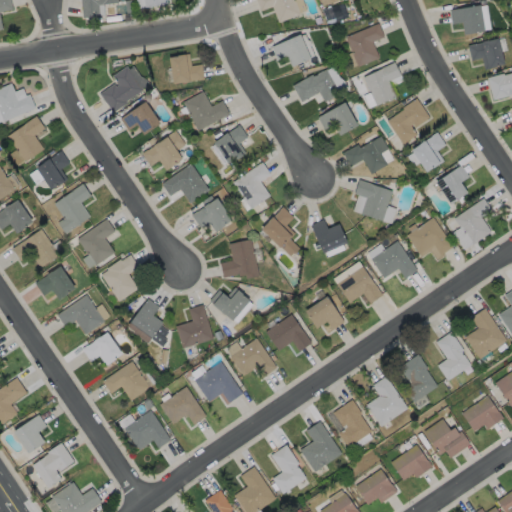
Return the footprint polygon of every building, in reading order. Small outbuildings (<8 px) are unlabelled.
[(0,13),(3,30),(0,30),(0,0),(11,0),(13,10),(0,13)] [(116,0),(117,2),(97,4),(98,16),(82,17),(80,0),(116,0)] [(135,0),(136,8),(143,7),(142,0),(135,0)] [(294,0),(299,14),(278,22),(271,6),(260,10),(256,0),(294,0)] [(479,4),(483,31),(463,34),(461,22),(451,23),(448,9),(479,4)] [(378,57),(357,66),(344,36),(377,23),(383,36),(371,41),(378,57)] [(299,33),(310,58),(291,66),(286,55),(276,59),(270,46),(299,33)] [(497,37),(504,64),(488,68),(484,69),(481,57),(470,60),(466,44),(497,37)] [(188,53),(190,65),(200,63),(203,79),(182,82),(182,81),(172,83),(168,57),(176,56),(176,55),(188,53)] [(396,95),(375,105),(362,76),(394,61),(400,75),(389,80),(396,95)] [(125,66),(142,89),(125,101),(126,102),(112,112),(99,93),(113,83),(115,86),(117,84),(111,76),(125,66)] [(326,68),(339,92),(323,101),(318,91),(300,101),(291,85),(311,73),(312,76),(326,68)] [(511,71),(511,97),(511,93),(508,94),(508,95),(492,100),(486,77),(502,73),(502,74),(511,71)] [(0,88),(12,84),(18,100),(30,95),(36,109),(3,123),(0,116),(0,88)] [(202,91),(210,106),(221,100),(228,113),(197,130),(181,102),(202,91)] [(429,116),(415,126),(412,123),(410,125),(416,134),(402,144),(386,120),(402,109),(401,107),(415,97),(429,116)] [(159,123),(143,134),(136,124),(127,130),(119,118),(144,101),(159,123)] [(343,101),(357,125),(339,135),(332,124),(323,129),(316,117),(343,101)] [(43,148),(24,161),(6,135),(35,115),(44,127),(33,134),(43,148)] [(245,153),(240,156),(228,164),(213,142),(221,136),(221,135),(238,124),(247,136),(238,142),(245,153)] [(181,158),(165,169),(158,159),(149,165),(141,153),(174,129),(184,144),(176,150),(181,158)] [(443,160),(425,172),(410,149),(436,131),(445,144),(436,150),(443,160)] [(380,136),(387,148),(380,152),(386,164),(374,171),(370,174),(361,159),(349,166),(341,152),(357,143),(359,147),(371,140),(380,136)] [(67,179),(50,190),(35,167),(43,162),(43,161),(60,150),(69,162),(60,168),(67,179)] [(269,195),(250,208),(231,182),(261,161),(269,173),(259,181),(269,195)] [(189,162),(208,189),(188,202),(179,188),(168,195),(160,182),(189,162)] [(466,192),(449,204),(434,182),(460,164),(468,176),(459,182),(466,192)] [(0,167),(15,190),(0,200),(0,167)] [(391,190),(381,220),(360,213),(365,197),(353,193),(358,179),(371,183),(370,183),(391,190)] [(89,216),(64,233),(57,222),(63,218),(52,203),(81,182),(90,195),(80,202),(89,216)] [(210,195),(213,199),(216,197),(231,220),(214,231),(208,221),(199,227),(190,214),(196,210),(204,205),(201,201),(210,195)] [(490,231),(471,244),(452,218),(482,197),(491,210),(480,217),(490,231)] [(33,223),(17,234),(10,224),(1,230),(0,228),(0,212),(18,200),(33,223)] [(294,232),(289,238),(299,248),(294,253),(293,251),(289,255),(280,246),(279,247),(259,228),(282,205),(293,216),(286,224),(294,232)] [(451,246),(441,253),(443,255),(435,261),(428,251),(420,257),(405,235),(431,217),(451,246)] [(113,251),(94,265),(76,238),(105,218),(114,230),(103,238),(113,251)] [(322,219),(326,228),(337,223),(346,242),(322,253),(309,224),(322,219)] [(40,228),(58,255),(39,267),(29,253),(19,260),(11,248),(40,228)] [(250,238),(257,276),(245,278),(244,274),(237,275),(237,274),(222,277),(219,262),(230,260),(227,243),(250,238)] [(396,240),(416,270),(404,278),(397,268),(382,277),(369,258),(396,240)] [(129,254),(137,266),(127,273),(137,288),(117,301),(99,274),(106,269),(105,268),(119,258),(120,260),(129,254)] [(74,287),(68,292),(58,300),(51,289),(42,295),(34,282),(59,265),(74,287)] [(361,265),(381,294),(369,303),(362,293),(348,302),(335,283),(361,265)] [(234,286),(243,294),(249,300),(231,320),(223,313),(211,303),(212,303),(209,300),(218,289),(225,296),(234,286)] [(511,335),(497,314),(511,305),(503,294),(511,288),(511,335)] [(85,294),(103,321),(84,334),(75,320),(64,327),(56,314),(85,294)] [(326,296),(343,321),(331,329),(326,321),(315,328),(304,310),(326,296)] [(161,322),(160,323),(169,330),(163,337),(166,339),(161,346),(128,322),(147,297),(158,306),(152,315),(161,322)] [(212,338),(181,348),(174,325),(191,320),(187,308),(201,304),(212,338)] [(505,340),(478,358),(463,336),(476,327),(469,317),(483,307),(505,340)] [(290,313),(311,342),(298,351),(291,340),(277,350),(264,331),(290,313)] [(106,330),(122,353),(108,363),(107,361),(104,363),(98,355),(89,361),(81,348),(106,330)] [(470,364),(446,380),(436,365),(445,358),(434,341),(449,331),(462,350),(461,351),(470,364)] [(255,336),(276,366),(263,375),(256,365),(242,375),(228,355),(230,354),(225,348),(235,341),(240,347),(255,336)] [(436,386),(413,402),(403,387),(409,383),(398,366),(417,354),(426,368),(425,369),(436,386)] [(130,360),(148,387),(129,400),(119,386),(109,393),(100,380),(130,360)] [(219,361),(241,393),(227,402),(220,392),(207,401),(192,379),(219,361)] [(511,369),(511,370),(511,404),(509,406),(493,382),(511,369)] [(406,408),(379,426),(364,404),(378,395),(370,384),(384,375),(406,408)] [(17,414),(2,425),(0,422),(0,389),(17,378),(27,393),(11,405),(17,414)] [(185,386),(205,415),(193,424),(186,413),(171,423),(158,404),(185,386)] [(486,395),(497,411),(502,417),(485,429),(482,424),(473,431),(460,413),(486,395)] [(370,431),(347,447),(337,432),(343,428),(331,412),(351,399),(360,413),(359,414),(370,431)] [(169,439),(157,447),(152,440),(138,449),(122,427),(149,409),(169,439)] [(44,442),(27,453),(12,431),(37,414),(45,426),(37,431),(44,442)] [(441,418),(449,430),(453,427),(457,432),(460,430),(469,443),(449,457),(444,450),(439,454),(423,431),(441,418)] [(340,453),(313,471),(298,449),(311,441),(304,430),(318,421),(340,453)] [(73,460),(58,470),(56,468),(54,469),(60,478),(46,487),(30,464),(47,453),(46,451),(60,441),(73,460)] [(305,477),(281,493),(271,478),(280,471),(269,454),(285,444),(298,463),(296,464),(305,477)] [(415,444),(426,460),(427,460),(431,466),(415,477),(412,473),(402,480),(389,462),(415,444)] [(275,498),(254,511),(245,511),(233,494),(246,485),(239,475),(253,465),(275,498)] [(379,468),(390,484),(391,483),(396,491),(380,502),(376,497),(366,504),(354,486),(379,468)] [(71,481),(80,494),(91,487),(100,501),(84,511),(60,511),(50,496),(71,481)] [(511,488),(511,511),(507,511),(506,511),(504,511),(496,500),(511,488)] [(231,511),(211,511),(203,499),(219,489),(231,508),(230,509),(231,511)] [(344,493),(355,509),(356,508),(358,511),(318,511),(344,493)]
